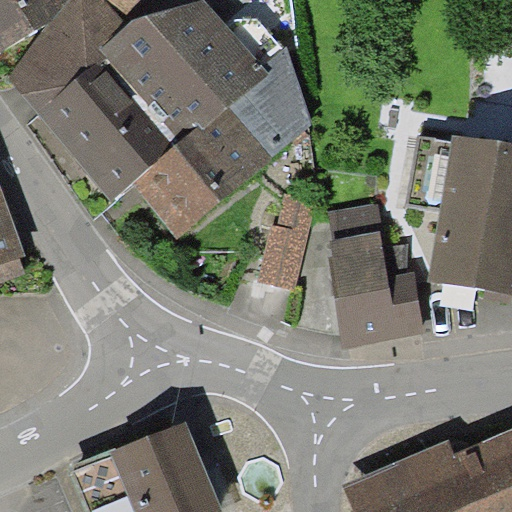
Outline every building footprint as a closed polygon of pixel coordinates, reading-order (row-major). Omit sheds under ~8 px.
[(0,0),(0,47),(46,19),(74,0),(0,0)] [(108,0),(74,0),(46,19),(7,79),(19,93),(38,114),(126,20),(108,0)] [(203,0),(126,20),(38,114),(112,201),(133,184),(200,125),(203,130),(270,72),(262,65),(228,25),(205,0),(203,0)] [(140,0),(108,0),(126,20),(140,0)] [(235,18),(228,25),(262,65),(284,49),(256,18),(235,18)] [(200,125),(133,184),(146,201),(177,239),(312,125),(287,47),(284,49),(262,65),(270,72),(203,130),(200,125)] [(511,294),(511,143),(453,134),(428,280),(466,286),(511,294)] [(0,181),(0,265),(20,258),(25,256),(0,181)] [(316,199),(285,191),(277,226),(271,224),(257,281),(294,290),(316,199)] [(329,211),(334,239),(380,231),(383,230),(378,203),(329,211)] [(334,239),(330,240),(333,255),(327,256),(344,348),(388,340),(425,333),(413,271),(388,275),(380,231),(334,239)] [(0,265),(0,282),(26,272),(20,258),(0,265)] [(222,511),(185,421),(117,450),(116,447),(68,466),(87,511),(222,511)] [(448,437),(342,484),(353,511),(511,511),(511,429),(455,453),(448,437)]
